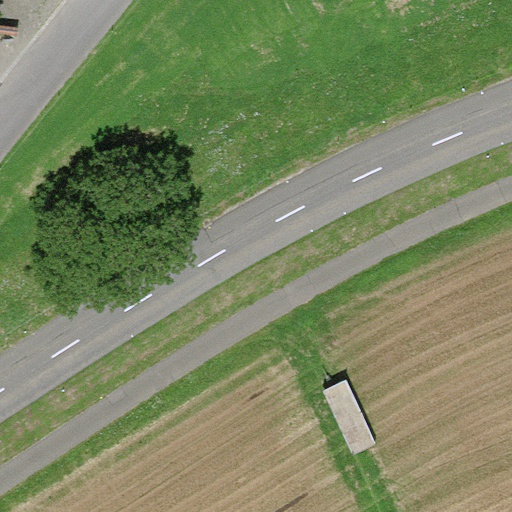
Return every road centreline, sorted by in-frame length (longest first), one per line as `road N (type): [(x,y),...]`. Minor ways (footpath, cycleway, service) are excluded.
road 1 (track): [(0,478),(313,285),(511,190)]
road 2 (tertiary): [(0,390),(345,180),(511,115)]
road 3 (unclassified): [(99,0),(0,125)]
